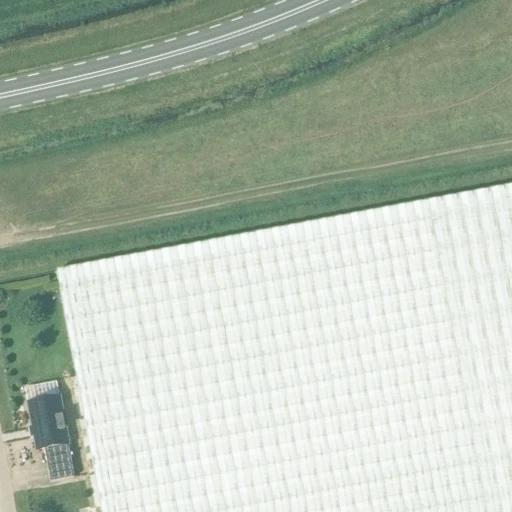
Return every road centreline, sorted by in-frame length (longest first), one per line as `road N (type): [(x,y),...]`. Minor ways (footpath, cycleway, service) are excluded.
road 1 (track): [(0,241),(511,142)]
road 2 (primary): [(0,97),(183,53),(327,0)]
